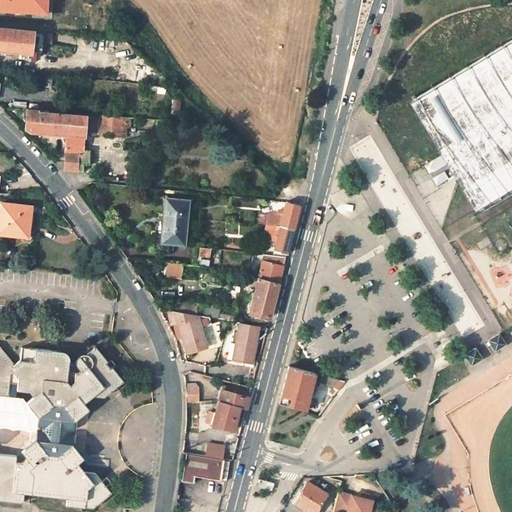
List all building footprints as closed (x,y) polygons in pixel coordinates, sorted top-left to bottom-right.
[(0,0),(0,14),(42,16),(42,0),(0,0)] [(31,53),(33,32),(0,28),(0,49),(30,53),(31,53)] [(52,44),(53,34),(44,33),(43,42),(52,44)] [(511,40),(411,101),(443,154),(424,166),(436,185),(455,174),(476,210),(511,188),(511,40)] [(0,98),(0,106),(0,107),(13,108),(13,103),(5,102),(0,98)] [(172,99),(171,111),(178,111),(179,100),(172,99)] [(39,113),(39,110),(27,109),(26,127),(30,130),(66,132),(65,153),(82,153),(83,149),(84,133),(125,136),(126,117),(99,115),(98,118),(39,113)] [(64,168),(77,171),(83,172),(83,164),(89,165),(89,149),(83,149),(82,153),(65,153),(65,162),(64,168)] [(161,243),(173,244),(184,245),(189,201),(166,198),(164,215),(161,243)] [(299,204),(286,201),(282,218),(267,217),(265,225),(276,226),(280,226),(292,229),(295,218),(299,204)] [(1,203),(0,208),(0,233),(24,236),(23,240),(29,240),(32,218),(29,218),(31,207),(1,203)] [(274,233),(276,226),(265,225),(264,232),(274,233)] [(276,226),(274,233),(272,240),(275,241),(273,250),(286,253),(289,241),(292,229),(280,226),(276,226)] [(209,247),(199,246),(196,265),(207,267),(209,247)] [(263,254),(262,260),(283,265),(286,253),(273,250),(272,255),(263,254)] [(262,260),(258,278),(278,282),(281,273),(283,265),(262,260)] [(207,267),(196,265),(160,262),(158,275),(231,286),(234,273),(207,267)] [(278,282),(258,278),(244,275),(242,284),(255,287),(249,312),(270,316),(271,309),(278,282)] [(197,314),(235,320),(236,317),(219,313),(220,306),(169,300),(168,309),(197,314)] [(177,320),(197,314),(168,309),(167,309),(170,323),(178,321),(177,320)] [(197,314),(177,320),(178,321),(186,353),(206,347),(197,314)] [(259,326),(239,322),(232,360),(252,363),(259,326)] [(484,341),(489,353),(503,347),(498,335),(484,341)] [(0,395),(8,396),(10,383),(18,384),(17,390),(29,392),(33,398),(27,403),(39,418),(38,427),(40,427),(40,432),(37,432),(36,441),(22,452),(27,458),(22,463),(16,462),(16,457),(0,454),(0,499),(23,502),(24,493),(68,498),(67,505),(92,508),(110,494),(95,474),(84,473),(77,463),(83,458),(72,445),(73,436),(70,435),(70,431),(74,431),(74,422),(89,410),(83,403),(92,397),(103,398),(122,382),(112,368),(110,370),(105,364),(107,362),(96,348),(86,356),(84,355),(82,355),(79,357),(78,358),(77,360),(77,364),(69,364),(69,360),(69,357),(68,355),(66,354),(64,353),(22,348),(21,360),(14,365),(0,346),(0,395)] [(293,347),(290,355),(298,358),(301,349),(293,347)] [(473,348),(460,355),(467,366),(479,360),(473,348)] [(288,365),(313,372),(316,362),(308,360),(310,352),(301,349),(298,358),(290,355),(288,365)] [(482,361),(489,376),(496,373),(488,358),(482,361)] [(305,410),(313,377),(315,373),(313,372),(288,365),(283,384),(278,402),(285,404),(305,410)] [(337,390),(344,381),(321,374),(320,379),(319,382),(332,387),(337,390)] [(198,402),(198,384),(185,388),(185,402),(198,402)] [(240,407),(240,408),(245,409),(248,397),(220,389),(217,401),(240,407)] [(234,430),(240,408),(240,407),(217,401),(211,424),(234,430)] [(280,425),(285,404),(278,402),(273,422),(280,425)] [(196,427),(196,409),(187,409),(187,427),(196,427)] [(346,451),(373,437),(365,422),(338,437),(346,451)] [(204,456),(221,458),(223,445),(207,442),(204,456)] [(204,456),(186,453),(182,481),(194,483),(195,477),(220,481),(224,459),(221,458),(204,456)] [(308,481),(295,502),(310,511),(315,511),(327,493),(308,481)] [(372,500),(338,491),(332,511),(383,511),(370,509),(372,500)]
